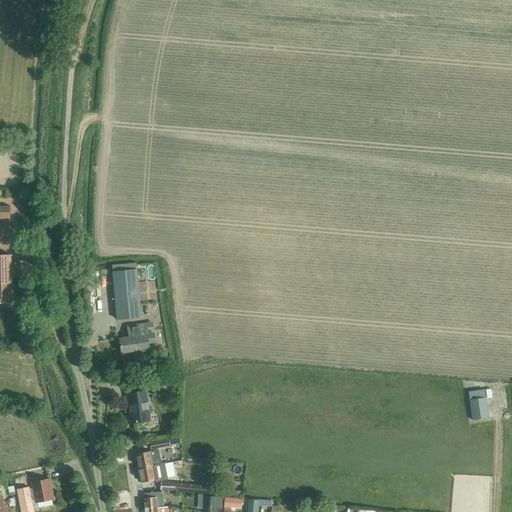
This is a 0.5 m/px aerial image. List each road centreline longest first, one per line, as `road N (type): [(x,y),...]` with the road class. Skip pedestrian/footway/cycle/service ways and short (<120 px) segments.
road 1 (unclassified): [(102,511),(64,266),(72,48)]
road 2 (track): [(120,0),(107,71),(97,249),(106,256),(165,254),(185,368)]
road 3 (track): [(89,425),(60,383),(33,272)]
road 4 (track): [(64,232),(80,133),(103,119)]
